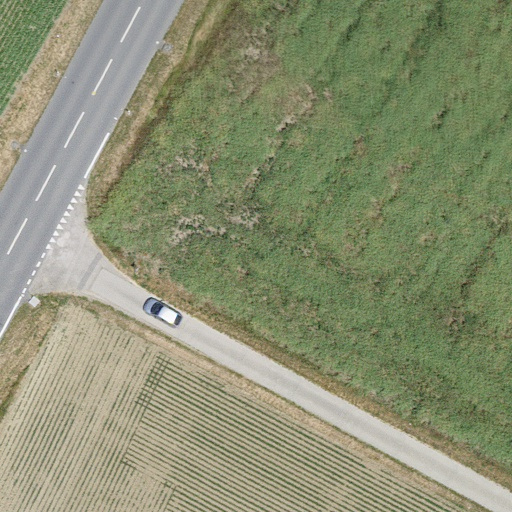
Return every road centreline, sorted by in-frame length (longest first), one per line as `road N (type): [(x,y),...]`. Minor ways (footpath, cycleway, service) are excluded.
road 1 (track): [(19,242),(511,501)]
road 2 (tertiary): [(147,0),(0,278)]
